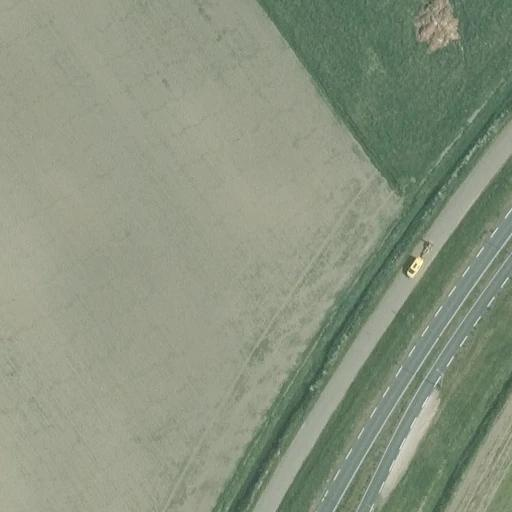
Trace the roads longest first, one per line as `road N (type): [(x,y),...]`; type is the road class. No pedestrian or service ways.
road 1 (unclassified): [(511,142),(430,247),(266,511)]
road 2 (primary): [(511,221),(383,403),(325,511)]
road 3 (primary): [(362,511),(423,393),(511,265)]
